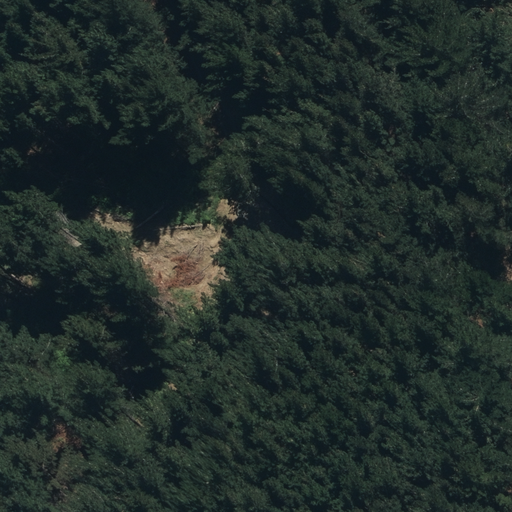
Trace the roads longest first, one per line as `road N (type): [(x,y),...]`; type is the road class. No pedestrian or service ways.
road 1 (track): [(130,511),(197,381),(252,217),(237,139),(171,0)]
road 2 (track): [(454,0),(507,127),(511,160)]
